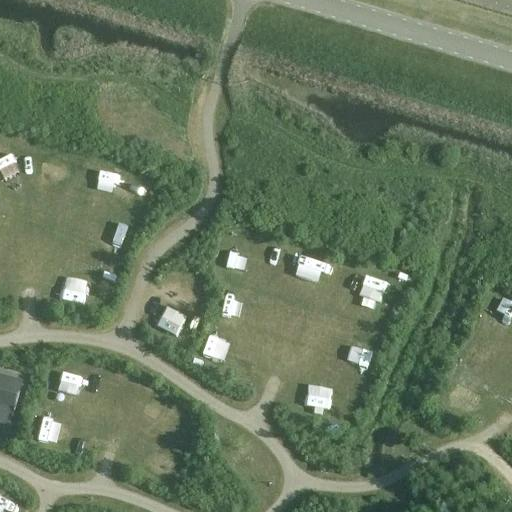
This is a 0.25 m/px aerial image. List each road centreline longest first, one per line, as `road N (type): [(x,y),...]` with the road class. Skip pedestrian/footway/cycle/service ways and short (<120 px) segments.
road 1 (track): [(120,349),(154,247),(210,202),(223,181),(215,95),(245,0)]
road 2 (track): [(0,340),(109,344),(271,437),(288,484),(273,511)]
road 3 (track): [(288,484),(388,476),(506,421)]
road 4 (tertiary): [(303,0),(511,60)]
road 5 (track): [(166,511),(110,488),(50,483),(0,463)]
